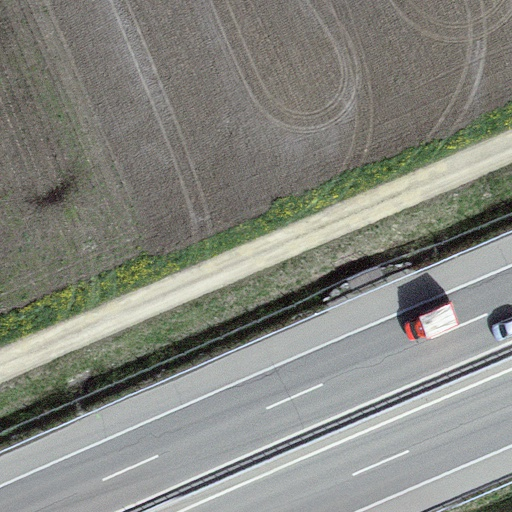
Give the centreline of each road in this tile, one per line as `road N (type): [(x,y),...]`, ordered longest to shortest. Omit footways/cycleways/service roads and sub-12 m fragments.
road 1 (track): [(511,164),(0,371)]
road 2 (motorway): [(511,306),(31,511)]
road 3 (motorway): [(269,511),(511,409)]
